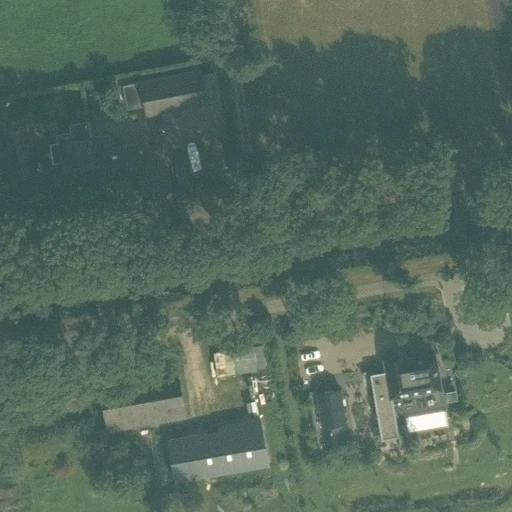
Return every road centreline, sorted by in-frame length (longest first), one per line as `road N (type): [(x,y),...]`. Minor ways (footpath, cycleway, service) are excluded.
road 1 (unclassified): [(0,357),(511,268)]
road 2 (unclassified): [(0,249),(511,161)]
road 3 (track): [(225,0),(253,206)]
